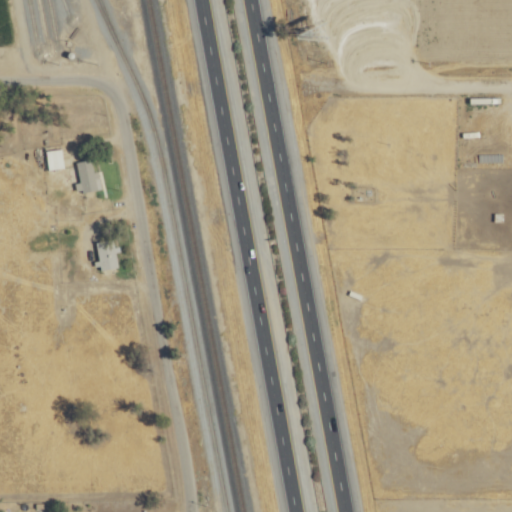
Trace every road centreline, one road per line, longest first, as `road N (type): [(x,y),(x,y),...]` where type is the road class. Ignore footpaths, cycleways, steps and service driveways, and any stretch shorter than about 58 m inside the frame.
road 1 (motorway): [(202,0),(297,511)]
road 2 (motorway): [(347,511),(252,0)]
road 3 (residential): [(179,511),(114,107),(98,83)]
road 4 (residential): [(511,86),(310,83)]
